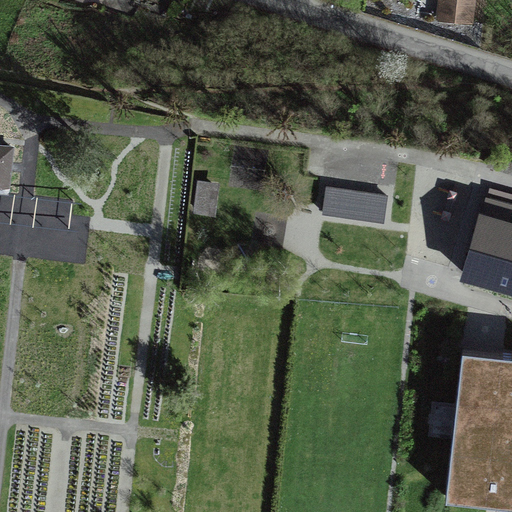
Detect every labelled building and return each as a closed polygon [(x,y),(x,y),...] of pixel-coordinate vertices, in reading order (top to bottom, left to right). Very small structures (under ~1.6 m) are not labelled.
[(471,0),(442,0),(440,21),(468,24),(471,0)] [(0,191),(6,193),(12,148),(0,146),(0,191)] [(511,170),(487,165),(485,174),(511,180),(511,170)] [(199,183),(196,208),(212,210),(215,185),(199,183)] [(326,187),(322,213),(384,221),(387,196),(326,187)] [(511,205),(487,198),(482,214),(480,214),(464,271),(511,285),(511,205)] [(511,355),(464,351),(452,494),(511,499),(511,355)]
